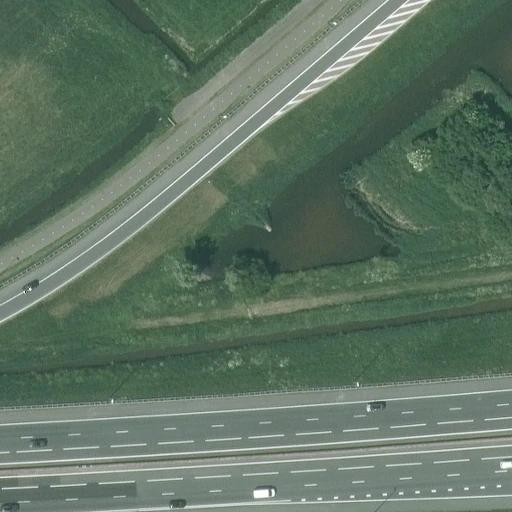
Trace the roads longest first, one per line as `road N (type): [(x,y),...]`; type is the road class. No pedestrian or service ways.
road 1 (motorway): [(511,404),(0,439)]
road 2 (motorway): [(0,503),(511,469)]
road 3 (motorway): [(395,0),(124,231),(0,312)]
